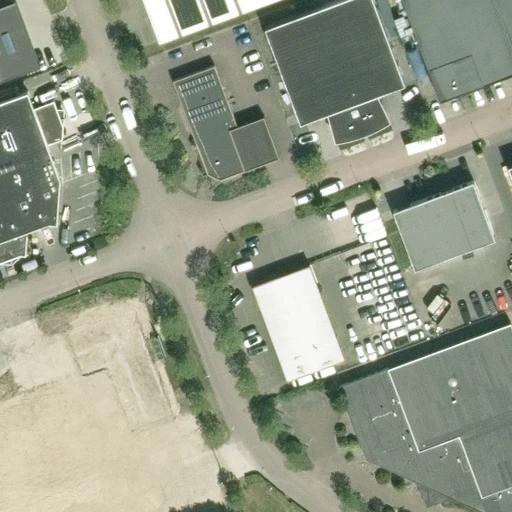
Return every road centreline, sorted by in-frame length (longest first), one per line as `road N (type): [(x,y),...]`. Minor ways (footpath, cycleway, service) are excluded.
road 1 (unclassified): [(168,234),(511,109)]
road 2 (unclassified): [(326,511),(265,462),(242,430),(168,234)]
road 3 (unclassified): [(168,234),(84,0)]
road 4 (unclassified): [(168,234),(0,300)]
